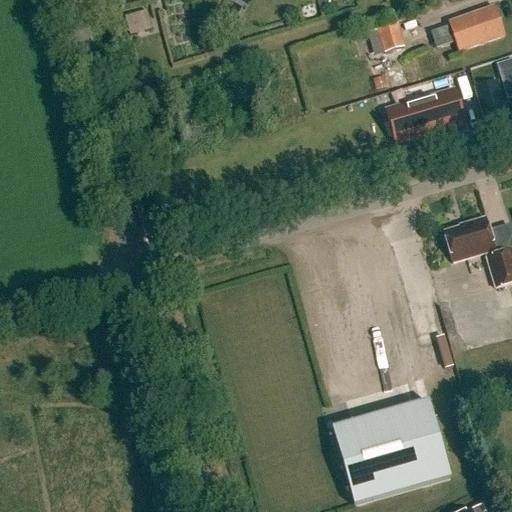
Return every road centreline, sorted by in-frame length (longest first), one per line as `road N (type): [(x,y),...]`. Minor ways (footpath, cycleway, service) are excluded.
road 1 (unknown): [(292,231),(336,388),(370,406),(419,396),(435,380),(443,346),(406,198)]
road 2 (residential): [(138,276),(511,167)]
road 3 (primary): [(138,276),(67,0)]
road 4 (primary): [(206,511),(138,276)]
road 5 (unclassified): [(0,315),(138,276)]
